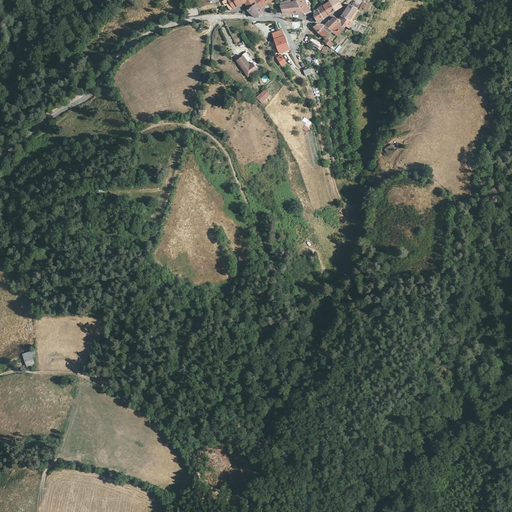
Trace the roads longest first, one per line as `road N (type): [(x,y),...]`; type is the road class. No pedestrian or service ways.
road 1 (unclassified): [(294,54),(280,17),(184,21),(147,34),(98,87),(0,153)]
road 2 (track): [(294,54),(340,198),(358,203)]
